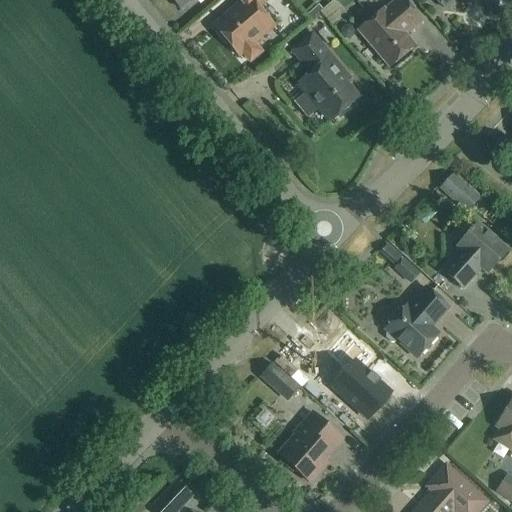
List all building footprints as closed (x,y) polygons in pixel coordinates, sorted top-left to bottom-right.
[(172,0),(180,9),(191,0),(172,0)] [(257,55),(258,51),(256,47),(251,41),(271,25),(258,9),(267,0),(238,0),(243,5),(215,29),(236,54),(240,51),(245,57),(248,59),(252,59),(255,58),(257,55)] [(420,22),(401,0),(396,0),(383,11),(382,10),(357,32),(388,69),(414,47),(404,36),(420,22)] [(434,0),(442,9),(453,0),(434,0)] [(331,122),(357,99),(337,76),(342,71),(311,34),(291,51),(311,74),(299,84),(307,94),(294,104),(306,119),(319,108),(331,122)] [(466,212),(477,200),(451,177),(441,189),(466,212)] [(507,251),(477,224),(472,231),(471,230),(468,233),(469,234),(457,247),(461,251),(443,272),(462,289),(481,268),(487,274),(507,251)] [(410,283),(418,274),(403,260),(395,269),(410,283)] [(448,308),(426,289),(408,308),(406,306),(385,330),(388,332),(385,335),(386,339),(391,344),(395,343),(397,341),(417,358),(438,334),(431,328),(448,308)] [(347,370),(332,387),(368,419),(390,394),(362,368),(373,356),(352,338),(333,358),(347,370)] [(259,378),(287,403),(299,389),(271,364),(259,378)] [(511,402),(496,427),(500,429),(492,441),(511,453),(511,452),(511,402)] [(310,484),(327,465),(323,461),(341,440),(312,414),(294,434),(296,436),(278,456),(310,484)] [(455,511),(476,511),(485,503),(446,468),(428,487),(434,493),(417,511),(452,511),(454,511),(455,511)] [(494,493),(511,503),(511,476),(506,473),(494,493)] [(176,511),(191,496),(177,483),(152,509),(155,511),(176,511)]
